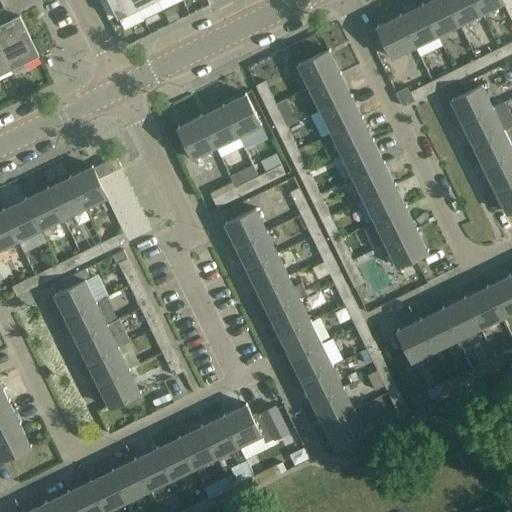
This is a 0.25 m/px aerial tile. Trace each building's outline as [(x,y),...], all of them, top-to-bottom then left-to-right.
[(117,15),(109,0),(99,0),(108,19),(117,15)] [(109,0),(118,18),(119,17),(125,29),(144,20),(138,8),(134,0),(109,0)] [(460,24),(447,0),(429,0),(422,4),(437,35),(460,24)] [(482,13),(475,0),(447,0),(460,24),(482,13)] [(475,0),(482,13),(505,2),(503,0),(475,0)] [(437,35),(422,4),(400,15),(415,46),(437,35)] [(164,11),(169,22),(176,19),(171,8),(164,11)] [(415,46),(400,15),(377,26),(392,57),(415,46)] [(23,64),(39,56),(19,16),(12,20),(14,24),(0,30),(0,47),(9,66),(21,60),(23,64)] [(511,52),(511,41),(499,48),(503,57),(511,52)] [(0,75),(11,70),(9,66),(0,47),(0,75)] [(499,48),(477,59),(481,68),(503,57),(499,48)] [(309,87),(341,72),(329,49),(298,64),(309,87)] [(481,68),(477,59),(454,70),(459,79),(481,68)] [(459,79),(454,70),(432,80),(436,89),(459,79)] [(309,87),(320,109),(352,94),(341,72),(309,87)] [(404,105),(413,101),(436,89),(432,80),(409,92),(407,88),(398,93),(404,105)] [(267,108),(276,103),(265,81),(256,85),(267,108)] [(462,123),(494,107),(483,84),(451,100),(462,123)] [(223,104),(238,135),(243,145),(266,134),(261,124),(246,93),(223,104)] [(331,132),(362,116),(352,94),(320,109),(331,132)] [(298,120),(287,98),(276,103),(267,108),(278,130),(287,126),(298,120)] [(511,125),(511,116),(505,102),(494,107),(462,123),(473,145),(505,130),(511,125)] [(216,146),(238,135),(223,104),(200,115),(216,146)] [(193,158),(216,146),(200,115),(178,126),(189,149),(193,158)] [(342,154),(373,139),(362,116),(331,132),(342,154)] [(289,152),(298,148),(287,126),(278,130),(289,152)] [(511,144),(505,130),(473,145),(484,167),(511,153),(511,144)] [(353,176),(384,161),(373,139),(342,154),(353,176)] [(308,170),(298,148),(289,152),(300,175),(308,170)] [(189,149),(179,154),(183,163),(193,159),(193,158),(189,149)] [(252,164),(262,185),(285,174),(275,153),(261,160),(266,171),(258,175),(253,164),(252,164)] [(511,153),(484,167),(495,190),(511,181),(511,153)] [(93,167),(99,178),(121,167),(116,156),(93,167)] [(202,176),(193,159),(183,163),(192,181),(202,176)] [(395,183),(384,161),(353,176),(364,199),(395,183)] [(240,196),(262,185),(252,164),(230,175),(240,196)] [(108,195),(105,188),(99,178),(93,167),(92,165),(70,176),(85,207),(108,195)] [(121,167),(99,178),(105,188),(126,177),(121,167)] [(217,207),(240,196),(230,175),(229,175),(232,182),(210,192),(217,207)] [(302,180),(310,197),(319,193),(311,175),(302,180)] [(70,176),(47,187),(63,218),(85,207),(70,176)] [(301,214),(310,210),(294,176),(267,189),(273,201),(290,192),(301,214)] [(110,198),(131,188),(126,177),(105,188),(108,195),(110,198)] [(511,181),(495,190),(506,212),(511,209),(511,181)] [(406,205),(395,183),(364,199),(375,221),(406,205)] [(63,218),(47,187),(25,198),(40,229),(63,218)] [(115,208),(136,198),(131,188),(110,198),(115,208)] [(321,219),(330,215),(319,193),(310,197),(321,219)] [(40,229),(25,198),(3,209),(18,240),(40,229)] [(141,208),(136,198),(115,208),(120,218),(141,208)] [(417,228),(406,205),(375,221),(386,243),(417,228)] [(225,223),(236,246),(268,230),(256,207),(225,223)] [(146,218),(141,208),(120,218),(125,229),(146,218)] [(0,248),(18,240),(3,209),(0,210),(0,248)] [(301,214),(312,236),(321,232),(310,210),(301,214)] [(341,237),(330,215),(321,219),(332,242),(341,237)] [(125,229),(126,230),(130,239),(151,229),(146,218),(125,229)] [(417,228),(386,243),(397,266),(428,250),(417,228)] [(126,230),(102,242),(106,251),(130,239),(126,230)] [(236,246),(247,268),(278,253),(268,230),(236,246)] [(312,236),(323,259),(332,254),(321,232),(312,236)] [(352,260),(341,237),(332,242),(343,264),(352,260)] [(106,251),(102,242),(80,253),(84,262),(106,251)] [(117,263),(118,262),(130,285),(139,281),(123,250),(113,255),(117,263)] [(80,253),(57,264),(62,273),(84,262),(80,253)] [(278,253),(247,268),(258,290),(289,275),(278,253)] [(334,281),(343,277),(332,254),(323,259),(334,281)] [(363,282),(352,260),(343,264),(354,287),(363,282)] [(40,284),(62,273),(57,264),(35,275),(40,284)] [(65,317),(97,301),(86,279),(89,277),(85,268),(58,282),(62,290),(54,294),(65,317)] [(487,285),(502,317),(511,311),(511,280),(509,274),(487,285)] [(39,284),(35,275),(12,286),(16,295),(39,284)] [(289,275),(258,290),(269,313),(300,297),(308,294),(307,293),(315,290),(313,286),(306,289),(302,281),(294,285),(289,275)] [(334,281),(345,303),(354,299),(343,277),(334,281)] [(147,298),(139,281),(130,285),(138,303),(147,298)] [(480,328),(502,317),(487,285),(464,296),(480,328)] [(457,339),(480,328),(464,296),(442,307),(457,339)] [(311,320),(300,297),(269,313),(280,335),(311,320)] [(354,299),(345,303),(356,326),(364,321),(354,299)] [(76,339),(108,324),(97,301),(65,317),(74,334),(76,339)] [(141,308),(152,330),(160,326),(150,303),(141,308)] [(457,339),(442,307),(420,318),(435,350),(457,339)] [(130,340),(120,318),(108,324),(76,339),(87,361),(119,346),(130,340)] [(412,361),(435,350),(420,318),(397,329),(412,361)] [(311,320),(280,335),(291,357),(322,342),(311,320)] [(364,321),(356,326),(366,348),(375,344),(364,321)] [(152,330),(162,352),(171,348),(160,326),(152,330)] [(302,380),(333,364),(322,342),(291,357),(302,380)] [(366,348),(377,370),(386,366),(375,344),(366,348)] [(119,346),(87,361),(98,384),(130,368),(119,346)] [(171,348),(162,352),(174,375),(183,371),(171,348)] [(494,358),(499,366),(511,359),(511,348),(506,352),(501,354),(494,358)] [(141,378),(166,366),(162,357),(136,370),(141,378)] [(476,377),(499,366),(494,358),(472,368),(476,377)] [(313,402),(344,387),(333,364),(302,380),(313,402)] [(377,370),(367,375),(374,390),(384,385),(388,393),(397,388),(386,366),(377,370)] [(141,391),(130,368),(98,384),(109,407),(141,391)] [(454,388),(476,377),(472,368),(450,379),(454,388)] [(432,399),(454,388),(450,379),(427,391),(426,388),(409,397),(414,406),(431,398),(432,399)] [(0,404),(9,400),(0,380),(0,404)] [(313,402),(323,424),(355,409),(344,387),(313,402)] [(397,388),(388,393),(399,416),(408,411),(397,388)] [(0,431),(20,422),(9,400),(0,404),(0,431)] [(224,414),(239,446),(262,435),(246,403),(224,414)] [(355,409),(323,424),(335,447),(366,432),(355,409)] [(201,425),(217,457),(239,446),(224,414),(201,425)] [(20,422),(0,431),(0,459),(31,445),(20,422)] [(194,468),(217,457),(201,425),(179,436),(194,468)] [(172,478),(194,468),(179,436),(157,447),(172,478)] [(134,458),(150,489),(172,478),(157,447),(134,458)] [(112,469),(127,500),(150,489),(134,458),(112,469)] [(253,475),(258,484),(281,473),(277,464),(253,475)] [(105,511),(127,500),(112,469),(90,480),(105,511)] [(231,486),(236,495),(258,484),(253,475),(231,486)] [(67,491),(77,511),(103,511),(105,511),(90,480),(67,491)] [(213,506),(236,495),(231,486),(209,497),(213,506)] [(77,511),(67,491),(45,502),(50,511),(77,511)] [(188,511),(201,511),(213,506),(209,497),(187,508),(188,511)] [(50,511),(45,502),(23,511),(50,511)]
